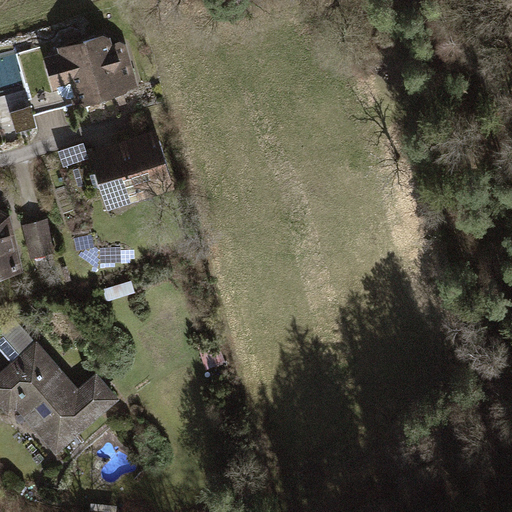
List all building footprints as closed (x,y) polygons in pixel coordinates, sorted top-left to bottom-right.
[(78,100),(81,111),(140,95),(126,43),(116,46),(113,38),(61,52),(63,59),(47,63),(59,105),(78,100)] [(93,155),(113,217),(178,196),(159,134),(93,155)] [(0,284),(27,278),(13,220),(0,212),(0,284)] [(24,228),(33,259),(56,252),(47,222),(24,228)] [(20,411),(60,459),(126,404),(102,375),(81,392),(20,320),(2,335),(8,341),(0,347),(0,351),(13,367),(0,378),(0,409),(9,420),(20,411)]
